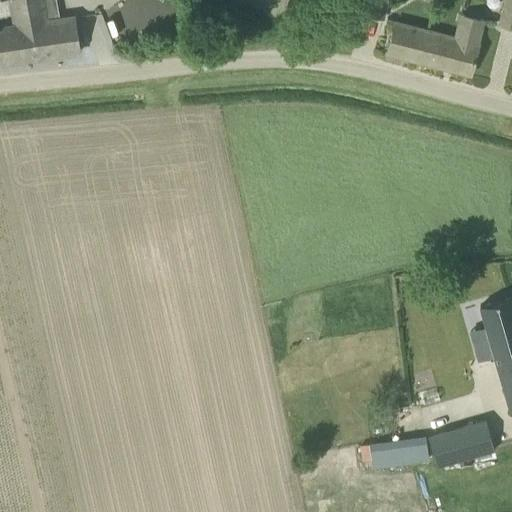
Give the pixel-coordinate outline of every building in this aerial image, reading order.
[(50,19),(46,0),(9,0),(14,23),(0,25),(0,62),(80,52),(77,15),(62,17),(50,19)] [(384,18),(388,0),(371,0),(368,14),(384,18)] [(511,27),(511,0),(505,0),(499,24),(511,27)] [(471,74),(485,19),(461,13),(455,34),(438,30),(429,63),(471,74)] [(429,63),(438,30),(396,19),(387,53),(429,63)] [(511,292),(488,299),(511,387),(511,292)] [(484,420),(429,435),(437,464),(478,452),(492,449),(484,420)] [(368,444),(360,445),(363,461),(371,460),(368,444)]
